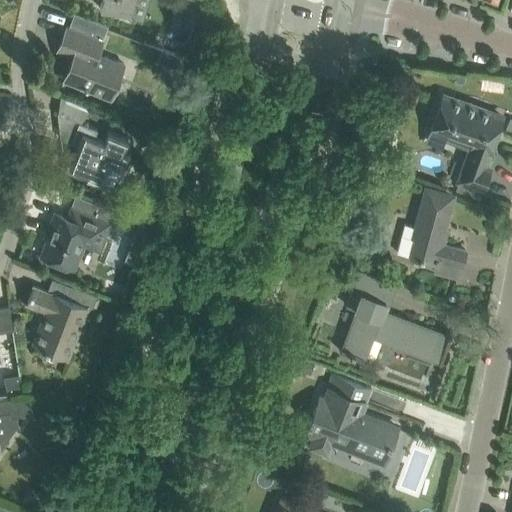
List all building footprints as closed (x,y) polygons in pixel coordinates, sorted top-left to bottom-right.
[(101,0),(99,7),(130,17),(135,0),(101,0)] [(66,26),(57,50),(75,57),(72,63),(71,63),(65,79),(66,79),(111,97),(111,96),(110,96),(122,64),(124,65),(124,64),(97,53),(102,40),(101,40),(106,27),(74,14),(70,27),(66,26)] [(441,98),(425,141),(443,147),(446,139),(468,146),(456,181),(458,181),(456,188),(479,197),(482,188),(489,168),(484,166),(502,116),(441,98)] [(119,180),(130,153),(123,150),(128,138),(108,130),(104,141),(94,137),(97,128),(57,113),(57,114),(58,114),(60,138),(78,145),(76,151),(75,150),(72,156),(70,155),(64,170),(86,179),(86,177),(108,186),(112,177),(119,180)] [(466,249),(441,243),(454,192),(425,184),(414,225),(405,223),(397,251),(410,254),(409,256),(435,262),(433,271),(457,277),(460,265),(462,265),(466,249)] [(43,239),(39,251),(42,252),(41,255),(45,256),(43,260),(57,265),(59,262),(75,268),(85,244),(100,250),(112,221),(99,216),(77,207),(72,204),(71,204),(68,211),(66,218),(53,213),(44,236),(48,237),(46,240),(43,239)] [(451,333),(385,309),(388,302),(389,302),(397,282),(395,282),(396,280),(360,267),(346,305),(355,308),(340,349),(363,358),(364,355),(366,355),(373,335),(439,359),(438,361),(440,362),(451,333)] [(68,358),(89,306),(92,308),(97,294),(52,277),(48,289),(34,284),(26,302),(45,309),(32,344),(68,358)] [(0,359),(2,359),(0,351),(0,330),(13,328),(9,304),(0,305),(0,359)] [(9,373),(25,371),(23,357),(7,359),(9,373)] [(384,463),(398,427),(363,413),(350,408),(355,394),(357,395),(362,383),(331,372),(326,384),(323,394),(319,392),(304,433),(312,436),(308,446),(328,454),(332,443),(384,463)] [(20,373),(4,375),(7,393),(23,390),(20,373)] [(31,398),(0,403),(0,446),(2,446),(18,424),(17,415),(33,413),(31,398)] [(318,511),(280,497),(280,498),(284,500),(279,511),(318,511)] [(0,511),(11,511),(13,508),(0,502),(0,511)]
